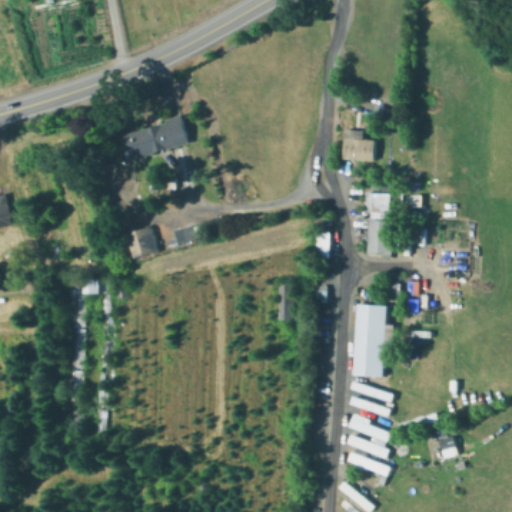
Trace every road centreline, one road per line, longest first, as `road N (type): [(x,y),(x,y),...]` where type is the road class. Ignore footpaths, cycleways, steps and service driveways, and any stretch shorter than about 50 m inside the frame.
road 1 (primary): [(263,0),(134,68),(0,112)]
road 2 (track): [(343,251),(406,262),(440,286),(449,313),(443,390),(511,383)]
